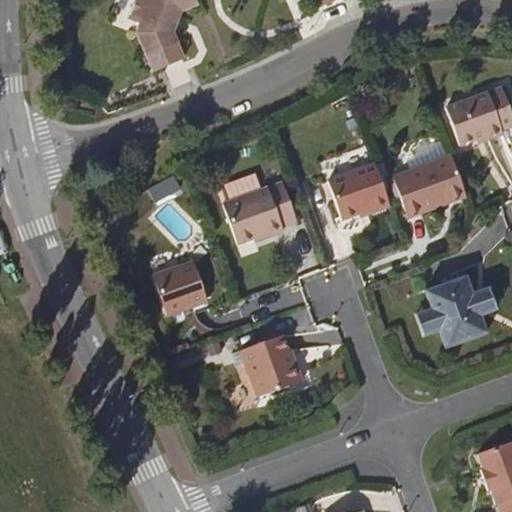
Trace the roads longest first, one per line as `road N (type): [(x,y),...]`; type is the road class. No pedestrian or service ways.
road 1 (residential): [(21,159),(149,125),(409,15),(511,15)]
road 2 (tertiary): [(169,511),(52,270),(21,159)]
road 3 (residential): [(194,511),(390,434)]
road 4 (residential): [(390,434),(346,315),(327,296)]
road 5 (residential): [(390,434),(511,388)]
